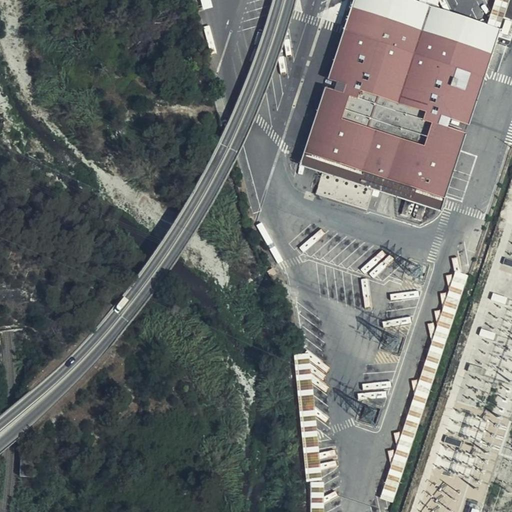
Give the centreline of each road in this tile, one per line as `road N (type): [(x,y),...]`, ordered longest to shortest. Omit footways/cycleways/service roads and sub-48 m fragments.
road 1 (primary): [(0,442),(82,366),(185,237),(233,151),(289,0)]
road 2 (primary): [(279,0),(247,96),(177,232),(76,358),(0,424)]
